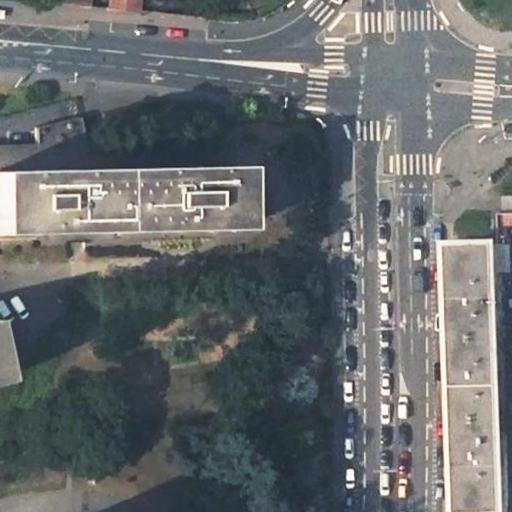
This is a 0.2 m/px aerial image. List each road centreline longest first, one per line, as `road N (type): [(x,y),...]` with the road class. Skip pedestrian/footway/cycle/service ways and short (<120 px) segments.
road 1 (unclassified): [(367,94),(369,511)]
road 2 (unclassified): [(420,511),(413,101)]
road 3 (secondary): [(105,49),(148,64),(367,94)]
road 4 (secondary): [(275,49),(148,39),(105,49)]
